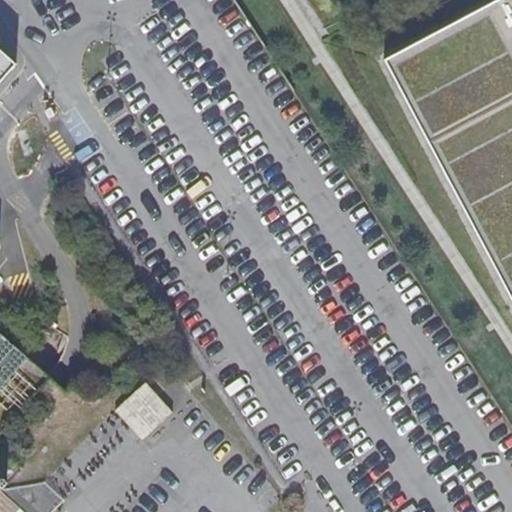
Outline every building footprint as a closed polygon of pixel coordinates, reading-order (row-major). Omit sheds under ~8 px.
[(511,0),(494,0),(497,4),(381,65),(511,311),(511,0)] [(0,81),(17,63),(0,47),(0,81)] [(48,369),(0,327),(0,392),(3,389),(19,403),(48,369)] [(174,412),(147,381),(136,391),(163,422),(174,412)] [(163,422),(136,391),(127,399),(154,430),(163,422)] [(154,430),(127,399),(115,410),(142,441),(154,430)] [(0,511),(24,511),(0,490),(0,511)]
